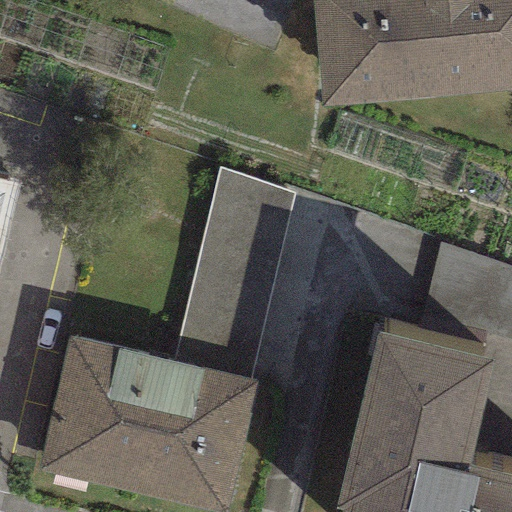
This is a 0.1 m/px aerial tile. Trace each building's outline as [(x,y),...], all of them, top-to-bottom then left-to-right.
[(511,0),(310,0),(320,107),(511,90),(511,0)] [(218,168),(171,361),(249,380),(293,192),(218,168)] [(0,249),(15,185),(0,181),(0,249)] [(511,267),(439,245),(420,307),(511,334),(511,267)] [(339,511),(511,511),(511,478),(466,468),(492,361),(375,333),(333,510),(339,511)] [(68,337),(36,470),(214,511),(223,511),(255,381),(249,380),(171,361),(68,337)]
